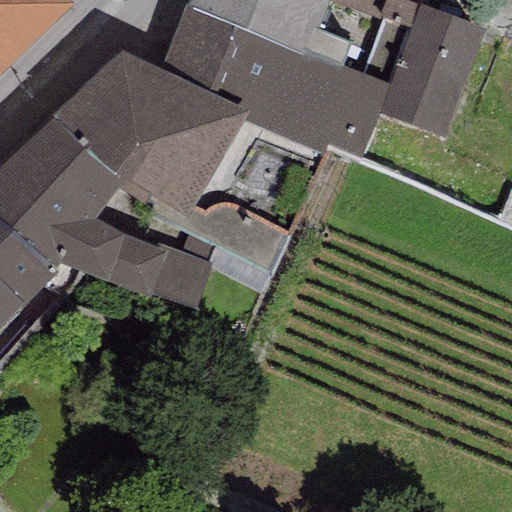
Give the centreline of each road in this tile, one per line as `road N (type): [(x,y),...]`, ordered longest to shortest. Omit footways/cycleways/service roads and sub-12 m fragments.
road 1 (residential): [(0,149),(143,0)]
road 2 (residential): [(100,0),(0,94)]
